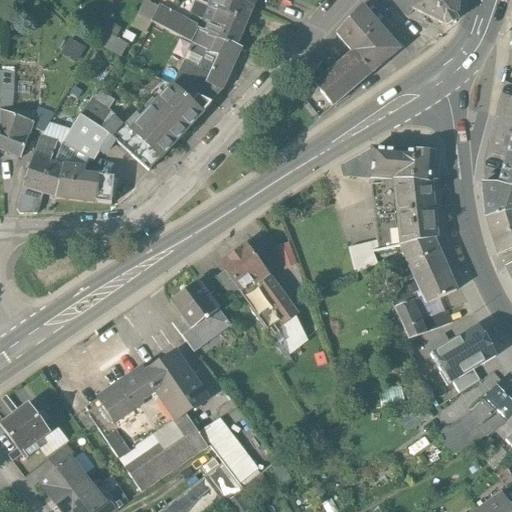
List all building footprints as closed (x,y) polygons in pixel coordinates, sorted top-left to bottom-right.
[(253,11),(229,0),(210,0),(208,6),(217,10),(208,28),(239,43),(253,11)] [(254,10),(258,0),(229,0),(253,11),(254,10)] [(414,0),(392,0),(408,20),(412,13),(414,0)] [(457,24),(459,0),(414,0),(412,13),(446,28),(457,24)] [(199,47),(208,28),(165,7),(155,26),(194,45),(199,47)] [(396,50),(361,13),(334,38),(349,55),(368,75),(396,50)] [(127,39),(117,37),(120,24),(102,19),(95,44),(123,52),(127,39)] [(244,45),(239,43),(208,28),(199,47),(213,54),(201,80),(223,91),(244,45)] [(199,47),(194,45),(176,84),(213,102),(223,91),(201,80),(213,54),(199,47)] [(368,75),(349,55),(315,85),(335,106),(368,75)] [(16,76),(2,76),(3,105),(3,111),(3,113),(16,117),(16,76)] [(158,159),(200,115),(172,89),(130,133),(158,159)] [(101,94),(83,117),(101,129),(112,117),(119,107),(101,94)] [(43,135),(55,115),(41,109),(35,125),(33,131),(43,135)] [(2,127),(0,132),(0,151),(22,160),(33,131),(35,125),(16,117),(3,113),(2,127)] [(43,135),(40,143),(58,149),(52,164),(57,166),(64,144),(76,126),(55,115),(43,135)] [(64,144),(57,166),(63,168),(63,165),(84,167),(95,149),(97,151),(109,135),(101,129),(83,117),(76,126),(64,144)] [(112,117),(101,129),(109,135),(147,171),(158,159),(130,133),(112,117)] [(511,136),(499,180),(481,181),(485,218),(511,210),(511,136)] [(24,188),(58,198),(63,168),(57,166),(52,164),(58,149),(40,143),(24,188)] [(370,181),(372,150),(340,170),(344,180),(370,181)] [(393,182),(433,184),(435,154),(372,150),(370,181),(393,182)] [(58,198),(97,202),(99,177),(83,176),(84,167),(63,165),(63,168),(58,198)] [(99,177),(97,202),(111,204),(113,178),(99,177)] [(439,240),(433,184),(393,182),(393,186),(399,248),(435,241),(439,240)] [(379,250),(399,248),(393,186),(373,188),(378,242),(379,250)] [(511,210),(485,218),(494,248),(496,255),(511,249),(511,210)] [(435,241),(399,248),(422,299),(425,306),(439,300),(456,291),(441,257),(435,241)] [(379,250),(378,242),(350,249),(357,274),(377,265),(372,251),(379,250)] [(273,282),(245,243),(221,261),(231,274),(227,277),(242,297),(245,302),(273,282)] [(289,244),(277,249),(284,268),(296,264),(289,244)] [(242,297),(227,277),(217,284),(232,304),(242,297)] [(216,294),(204,279),(170,306),(181,320),(191,333),(216,314),(208,304),(216,294)] [(298,316),(273,282),(245,302),(269,336),(295,318),(298,316)] [(421,323),(444,313),(439,300),(425,306),(422,299),(413,304),(421,323)] [(421,323),(413,304),(395,311),(408,341),(426,334),(421,323)] [(444,313),(421,323),(426,334),(450,324),(446,312),(444,313)] [(228,332),(216,314),(191,333),(181,320),(172,328),(195,358),(228,332)] [(307,343),(295,318),(269,336),(286,358),(307,343)] [(496,358),(478,327),(449,344),(432,354),(450,385),(452,384),(472,372),(496,358)] [(432,354),(449,344),(444,337),(424,349),(428,356),(432,354)] [(209,451),(199,438),(185,419),(209,404),(172,352),(81,412),(141,498),(209,451)] [(479,383),(472,372),(452,384),(459,394),(479,383)] [(510,433),(511,431),(511,378),(510,376),(473,413),(485,426),(486,427),(495,418),(503,426),(510,433)] [(485,426),(473,413),(443,431),(454,453),(469,446),(483,439),(478,431),(485,426)] [(49,439),(32,416),(6,436),(27,464),(40,455),(36,449),(49,439)] [(485,426),(478,431),(483,439),(503,426),(495,418),(486,427),(485,426)] [(222,420),(199,438),(209,451),(212,448),(225,465),(245,490),(264,476),(222,420)] [(511,431),(510,433),(502,441),(511,451),(511,431)] [(500,449),(484,460),(492,471),(508,460),(500,449)] [(89,484),(71,461),(38,486),(56,509),(89,484)] [(217,511),(245,490),(225,465),(165,511),(217,511)] [(102,511),(107,508),(89,484),(56,509),(58,511),(102,511)] [(511,511),(501,497),(480,511),(481,511),(511,511)]
